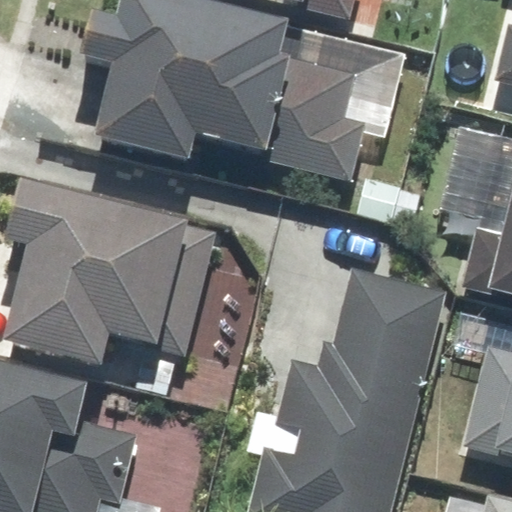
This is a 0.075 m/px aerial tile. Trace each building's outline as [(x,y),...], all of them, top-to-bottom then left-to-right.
[(314,24),(219,0),(146,0),(142,18),(118,12),(107,59),(138,66),(119,138),(214,162),(221,136),(277,150),(274,161),(364,184),(379,127),(358,121),(369,76),(315,62),(316,59),(305,56),(314,24)] [(412,194),(414,187),(374,177),(363,218),(424,234),(433,199),(412,194)] [(182,347),(212,223),(48,183),(33,243),(52,248),(29,344),(125,368),(134,335),(182,347)] [(511,237),(490,232),(475,290),(510,299),(511,292),(511,237)] [(404,511),(458,296),(365,273),(346,347),(337,345),(331,369),(305,363),(289,425),(317,432),(311,458),(278,450),(262,511),(404,511)] [(511,351),(502,349),(477,450),(511,458),(511,351)] [(113,386),(0,357),(0,511),(111,511),(114,502),(134,507),(151,439),(103,427),(103,425),(113,386)]
